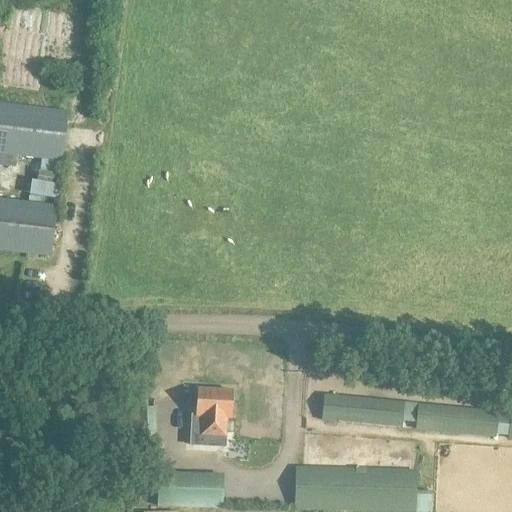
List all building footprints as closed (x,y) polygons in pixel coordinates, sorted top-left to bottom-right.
[(87,121),(88,93),(72,93),(71,120),(87,121)] [(0,104),(0,156),(62,164),(68,113),(0,104)] [(34,184),(32,194),(48,198),(51,188),(34,184)] [(0,203),(0,251),(50,258),(56,210),(0,203)] [(197,392),(196,419),(203,419),(202,436),(225,437),(226,419),(230,420),(231,393),(197,392)] [(404,405),(402,422),(417,424),(416,431),(496,439),(496,437),(498,416),(498,414),(419,406),(404,405)] [(155,410),(139,410),(141,450),(157,449),(155,410)] [(511,440),(511,415),(511,416),(510,417),(498,416),(496,437),(509,438),(509,440),(511,440)] [(319,511),(415,511),(416,492),(417,472),(296,468),(294,511),(319,511)] [(159,476),(158,508),(222,510),(223,477),(159,476)] [(416,492),(415,511),(431,511),(432,493),(416,492)]
